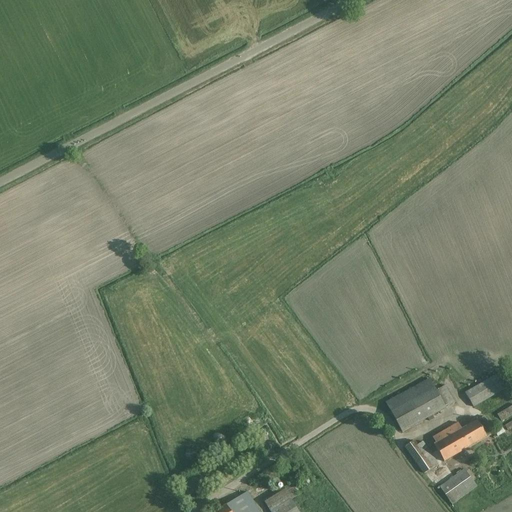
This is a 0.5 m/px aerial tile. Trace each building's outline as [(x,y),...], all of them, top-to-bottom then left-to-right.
[(466,391),(476,407),(507,386),(497,371),(466,391)] [(383,402),(400,432),(457,399),(448,384),(439,389),(430,374),(383,402)] [(432,436),(447,461),(491,434),(480,416),(463,426),(459,420),(432,436)] [(419,441),(406,451),(424,475),(438,465),(419,441)] [(468,468),(438,487),(451,506),(480,487),(468,468)] [(307,511),(306,510),(326,496),(311,474),(268,504),(273,511),(307,511)] [(254,511),(247,497),(219,511),(254,511)]
